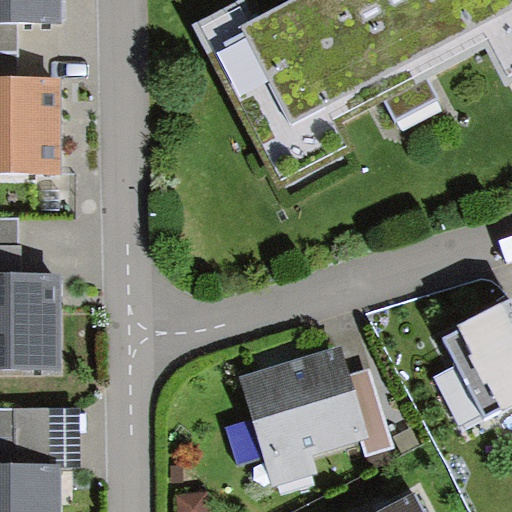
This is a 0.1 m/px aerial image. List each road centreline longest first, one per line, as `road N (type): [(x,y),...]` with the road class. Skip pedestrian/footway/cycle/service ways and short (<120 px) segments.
road 1 (residential): [(130,335),(225,324),(511,236)]
road 2 (residential): [(130,335),(128,0)]
road 3 (residential): [(130,335),(134,511)]
